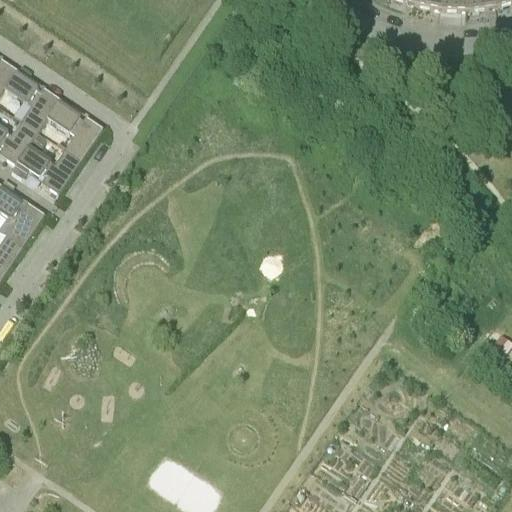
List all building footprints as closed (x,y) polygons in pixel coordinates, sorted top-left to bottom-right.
[(389,0),(414,9),(416,0),(389,0)] [(416,0),(414,9),(440,14),(442,0),(416,0)] [(442,0),(440,14),(468,15),(467,0),(442,0)] [(467,0),(468,15),(495,12),(492,0),(467,0)] [(511,0),(492,0),(495,12),(511,6),(511,0)] [(0,101),(4,95),(17,76),(0,64),(0,101)] [(37,138),(47,124),(60,105),(17,76),(4,95),(30,113),(21,127),(37,138)] [(63,156),(80,167),(103,134),(60,105),(47,124),(73,142),(63,156)] [(0,161),(15,171),(28,152),(37,138),(21,127),(11,141),(0,133),(0,161)] [(28,152),(15,171),(25,178),(58,200),(80,167),(63,156),(54,170),(28,152)] [(15,171),(11,177),(21,184),(25,178),(15,171)] [(5,186),(1,191),(12,198),(15,192),(5,186)] [(5,242),(22,253),(44,220),(12,198),(1,191),(0,193),(0,217),(15,228),(5,242)] [(0,285),(22,253),(5,242),(0,249),(0,285)]
